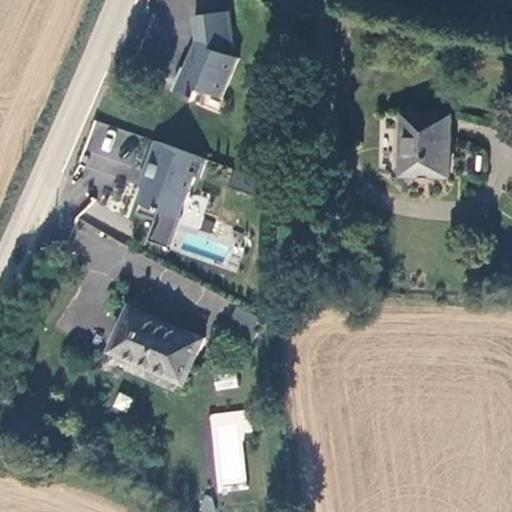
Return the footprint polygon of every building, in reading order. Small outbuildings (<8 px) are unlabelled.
[(236,7),(202,10),(204,36),(192,63),(190,62),(180,85),(203,95),(208,84),(229,93),(246,54),(237,50),(241,41),(236,7)] [(452,177),(455,116),(410,115),(408,175),(452,177)] [(165,205),(184,212),(200,170),(204,172),(211,153),(161,135),(149,167),(156,170),(142,208),(161,215),(165,205)] [(116,351),(189,383),(209,338),(136,307),(116,351)] [(214,374),(216,390),(239,386),(236,371),(214,374)] [(112,407),(127,413),(133,398),(118,392),(112,407)] [(247,484),(242,432),(248,431),(246,409),(209,413),(217,487),(247,484)]
